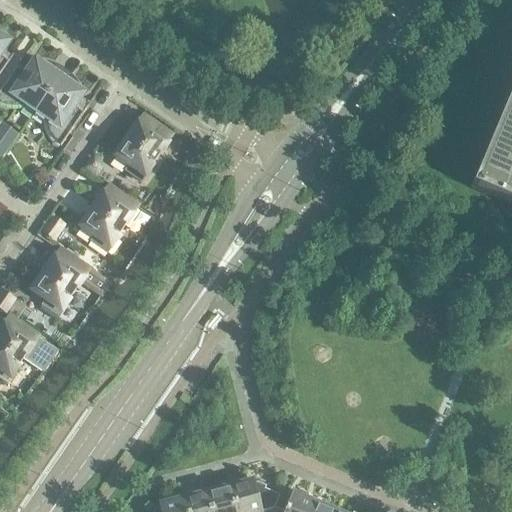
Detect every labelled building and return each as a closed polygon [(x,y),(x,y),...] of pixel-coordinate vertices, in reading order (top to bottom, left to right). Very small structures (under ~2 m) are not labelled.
[(0,76),(11,60),(3,55),(11,43),(7,40),(5,36),(3,32),(0,28),(0,76)] [(19,107),(24,105),(35,113),(60,77),(50,70),(53,65),(48,64),(44,63),(39,62),(35,60),(27,71),(19,66),(0,92),(0,103),(5,106),(9,107),(14,107),(19,107)] [(60,147),(61,148),(86,112),(77,106),(86,94),(82,92),(79,87),(77,84),(74,79),(71,84),(60,77),(35,113),(46,121),(47,127),(49,133),(52,138),(56,142),(60,146),(60,147)] [(511,95),(473,188),(511,204),(511,95)] [(152,170),(150,169),(152,165),(153,166),(159,157),(159,156),(172,137),(144,117),(116,157),(129,166),(125,172),(142,184),(152,170)] [(0,120),(0,153),(3,156),(19,132),(1,120),(0,120)] [(109,188),(82,228),(95,237),(91,243),(107,255),(117,241),(115,240),(118,236),(119,237),(125,227),(124,227),(137,208),(109,188)] [(55,242),(66,226),(53,217),(41,232),(55,242)] [(76,291),(75,290),(80,284),(101,298),(109,286),(60,252),(33,291),(46,300),(42,306),(59,318),(68,304),(66,303),(69,300),(70,300),(76,291)] [(2,292),(0,294),(0,308),(6,312),(14,300),(2,292)] [(0,379),(8,385),(17,371),(15,370),(18,366),(19,367),(24,358),(43,371),(57,352),(9,318),(0,331),(0,379)] [(253,480),(229,486),(235,511),(261,511),(274,509),(279,495),(257,486),(254,487),(253,480)] [(235,511),(229,486),(206,492),(210,511),(235,511)] [(210,511),(206,492),(182,498),(185,511),(210,511)] [(293,492),(284,511),(311,511),(315,502),(293,492)] [(185,511),(182,498),(158,504),(160,511),(158,511),(157,511),(185,511)] [(315,502),(311,511),(337,511),(315,502)]
